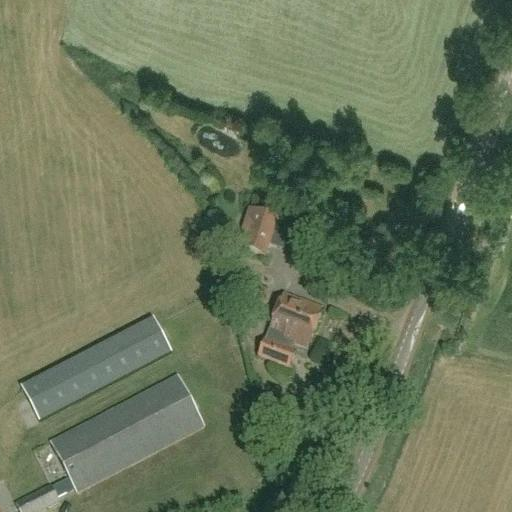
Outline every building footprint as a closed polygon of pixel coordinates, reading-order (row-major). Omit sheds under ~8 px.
[(251,213),(239,250),(264,258),(276,221),(251,213)] [(271,294),(245,286),(237,310),(263,318),(271,294)] [(322,311),(282,297),(260,359),(291,370),(297,353),(292,351),(293,347),(308,352),(322,311)] [(169,352),(154,323),(36,384),(22,391),(38,420),(51,413),(169,352)] [(204,429),(179,380),(50,447),(76,496),(204,429)] [(51,492),(16,510),(17,511),(44,511),(58,505),(51,492)]
